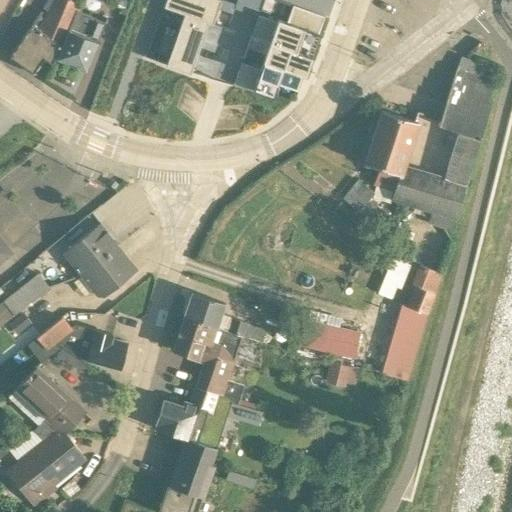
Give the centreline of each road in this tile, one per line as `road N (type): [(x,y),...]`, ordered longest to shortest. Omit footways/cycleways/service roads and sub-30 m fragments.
road 1 (unclassified): [(190,158),(120,442),(71,511)]
road 2 (track): [(447,511),(511,253)]
road 3 (tertiary): [(0,75),(93,140),(190,158)]
road 4 (residential): [(318,99),(394,61),(464,8)]
road 5 (unknown): [(190,158),(231,35),(227,0)]
road 6 (tertiary): [(190,158),(259,149),(289,133),(318,99)]
